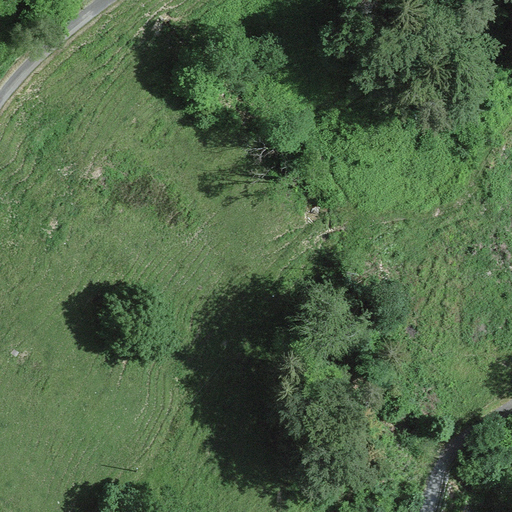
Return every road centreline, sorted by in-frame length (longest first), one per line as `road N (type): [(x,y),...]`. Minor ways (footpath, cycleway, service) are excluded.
road 1 (track): [(0,96),(39,52),(108,0)]
road 2 (unclassified): [(426,511),(443,460),(511,407)]
